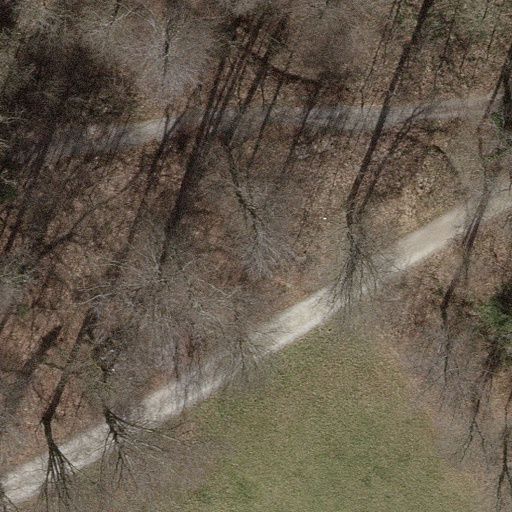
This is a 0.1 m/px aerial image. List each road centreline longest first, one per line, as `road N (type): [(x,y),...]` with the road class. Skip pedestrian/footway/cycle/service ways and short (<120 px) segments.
road 1 (track): [(511,196),(0,495)]
road 2 (track): [(511,101),(390,119),(0,144)]
